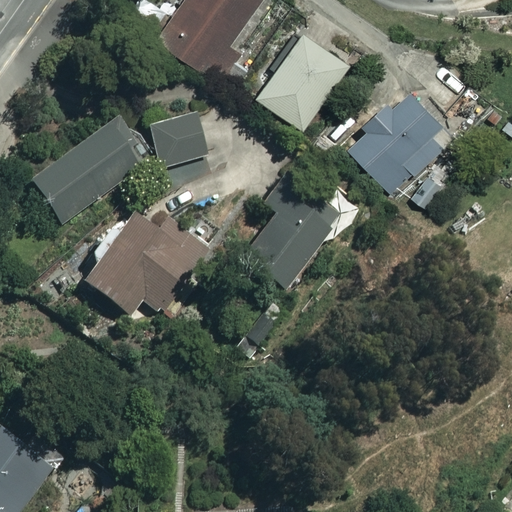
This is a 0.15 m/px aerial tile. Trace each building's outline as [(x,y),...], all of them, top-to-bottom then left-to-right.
[(181,0),(157,37),(234,87),(247,67),(236,59),(244,47),(231,40),(257,0),(181,0)] [(349,63),(301,30),(255,95),(303,128),(349,63)] [(455,136),(405,81),(363,119),(369,126),(347,146),(391,195),(424,166),(433,176),(446,164),(442,159),(453,149),(447,143),(455,136)] [(112,115),(29,181),(63,224),(146,159),(112,115)] [(205,155),(192,115),(147,129),(160,170),(205,155)] [(433,176),(427,171),(410,195),(428,208),(445,184),(433,176)] [(289,296),(335,213),(289,187),(243,270),(289,296)] [(82,281),(130,315),(138,303),(162,320),(179,296),(169,289),(199,248),(161,221),(153,233),(129,216),(82,281)] [(25,511),(60,452),(0,417),(0,511),(25,511)]
